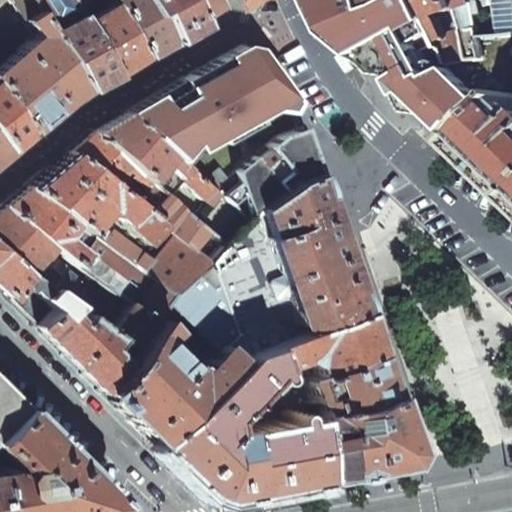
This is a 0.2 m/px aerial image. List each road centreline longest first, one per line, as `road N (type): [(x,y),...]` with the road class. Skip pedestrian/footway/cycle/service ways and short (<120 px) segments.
road 1 (residential): [(511,259),(336,81),(292,0)]
road 2 (residential): [(283,0),(89,107),(0,182)]
road 3 (residential): [(0,330),(186,511)]
